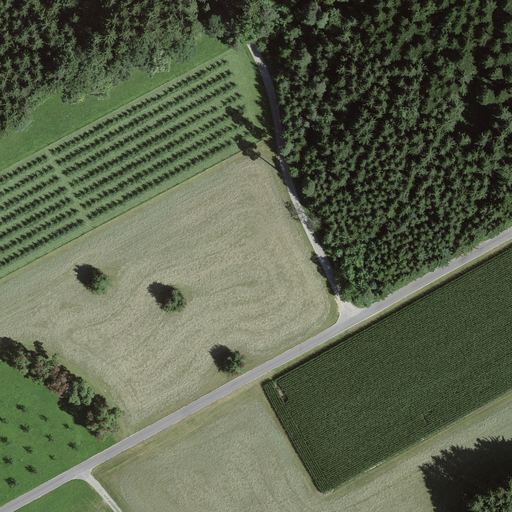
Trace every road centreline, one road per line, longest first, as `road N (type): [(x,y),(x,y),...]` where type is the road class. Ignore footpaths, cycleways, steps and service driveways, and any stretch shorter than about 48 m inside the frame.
road 1 (unclassified): [(0,511),(511,233)]
road 2 (track): [(224,0),(269,83),(295,201),(355,319)]
